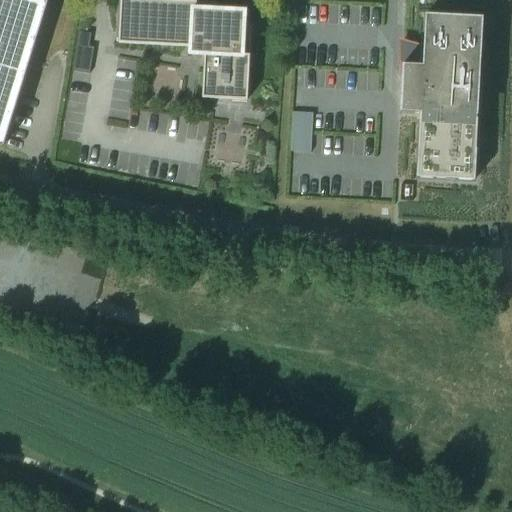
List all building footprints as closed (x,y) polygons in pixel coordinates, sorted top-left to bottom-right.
[(0,0),(0,144),(3,146),(47,4),(34,0),(0,0)] [(151,0),(120,0),(118,43),(205,48),(202,98),(247,101),(251,27),(248,27),(248,12),(198,10),(198,3),(151,0)] [(403,76),(401,112),(420,114),(416,178),(474,181),(482,18),(425,15),(423,50),(408,46),(406,76),(403,76)] [(79,31),(74,61),(90,64),(93,44),(88,43),(90,33),(79,31)] [(188,92),(188,66),(167,65),(167,92),(188,92)] [(292,112),(289,152),(310,153),(313,113),(292,112)]
